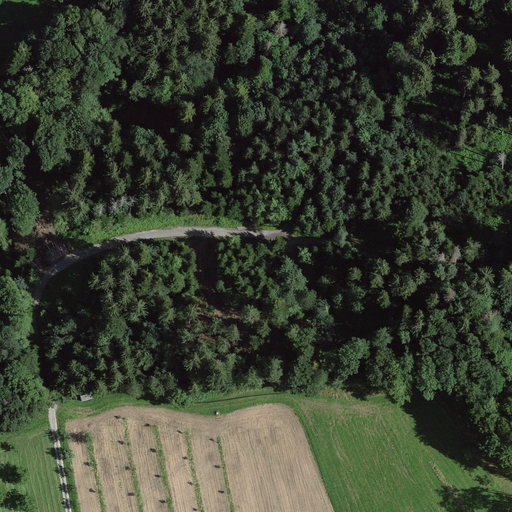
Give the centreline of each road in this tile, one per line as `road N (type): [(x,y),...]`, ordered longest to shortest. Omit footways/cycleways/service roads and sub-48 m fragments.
road 1 (track): [(284,237),(176,232),(115,242),(56,268),(38,285),(70,511)]
road 2 (track): [(511,49),(488,51),(322,182),(284,237)]
road 3 (track): [(377,384),(284,237)]
